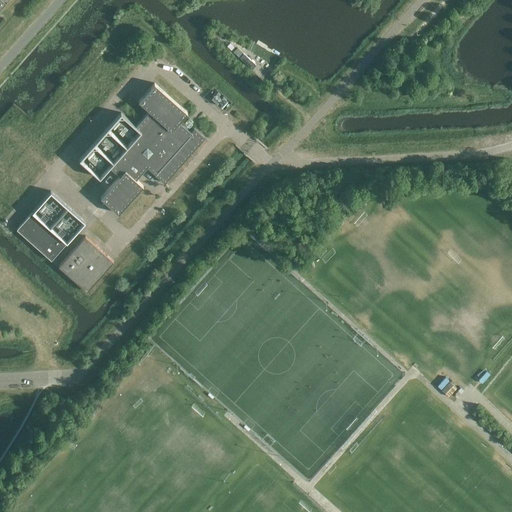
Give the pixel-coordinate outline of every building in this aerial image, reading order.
[(0,0),(0,9),(8,0),(0,0)] [(220,54),(229,61),(233,56),(224,49),(220,54)] [(135,125),(121,112),(79,159),(100,177),(109,166),(120,175),(101,197),(118,213),(143,185),(136,179),(147,166),(155,173),(164,182),(204,138),(193,129),(185,138),(174,127),(187,112),(154,83),(138,100),(149,110),(135,125)] [(188,127),(193,121),(190,118),(184,124),(188,127)] [(32,211),(17,229),(52,259),(67,241),(32,211)] [(85,236),(58,266),(86,290),(113,261),(85,236)] [(460,388),(453,381),(444,390),(451,397),(460,388)]
